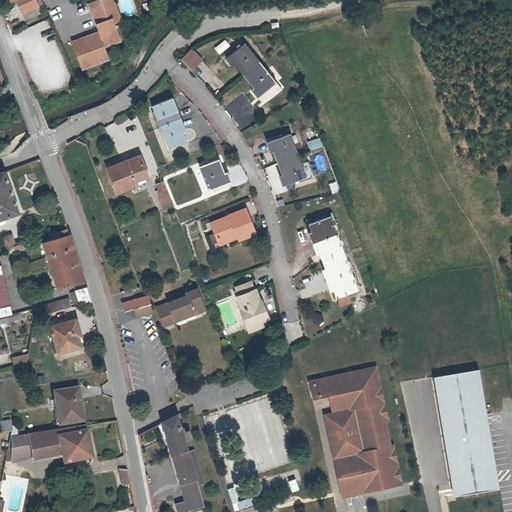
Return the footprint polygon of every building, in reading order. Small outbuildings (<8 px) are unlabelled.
[(5,0),(6,2),(11,0),(16,0),(22,13),(37,6),(34,0),(5,0)] [(94,10),(90,11),(97,31),(82,37),(83,40),(71,45),(80,68),(108,58),(104,46),(120,40),(113,22),(121,19),(114,0),(93,0),(91,1),(94,10)] [(83,40),(82,37),(70,41),(71,45),(83,40)] [(219,54),(230,46),(225,39),(214,48),(219,54)] [(233,64),(252,88),(250,89),(256,97),(275,82),(244,43),(225,58),(231,66),(233,64)] [(192,50),(183,59),(192,72),(203,62),(192,50)] [(184,130),(171,98),(151,106),(167,149),(186,141),(182,131),(184,130)] [(272,154),(281,177),(278,178),(282,188),(305,179),(289,136),(266,145),(269,154),(272,154)] [(310,151),(323,147),(320,137),(306,142),(310,151)] [(144,168),(139,156),(106,168),(112,184),(132,177),(130,174),(144,168)] [(222,172),(217,159),(197,166),(206,190),(228,181),(225,172),(222,172)] [(0,226),(11,223),(9,217),(19,213),(5,172),(0,173),(0,226)] [(161,210),(171,206),(168,198),(162,181),(155,184),(157,190),(154,191),(161,210)] [(223,219),(223,218),(208,224),(215,243),(234,235),(236,240),(253,233),(243,208),(226,215),(227,217),(223,219)] [(357,292),(329,217),(307,225),(335,300),(357,292)] [(71,235),(71,234),(69,229),(61,231),(62,237),(71,235)] [(45,242),(44,243),(59,288),(86,280),(82,268),(78,256),(75,247),(74,244),(71,234),(71,235),(62,237),(45,242)] [(16,248),(17,252),(25,249),(23,242),(16,244),(13,235),(3,239),(8,251),(16,248)] [(0,266),(0,318),(13,315),(1,266),(0,266)] [(244,328),(259,322),(265,319),(258,302),(256,303),(248,282),(233,288),(235,292),(232,293),(239,310),(237,311),(244,328)] [(71,293),(75,307),(92,302),(92,300),(92,298),(88,287),(76,290),(77,292),(71,293)] [(191,311),(192,313),(202,309),(194,289),(184,293),(185,295),(154,307),(162,325),(173,321),(172,319),(191,311)] [(153,313),(147,296),(121,304),(124,312),(133,310),(136,318),(153,313)] [(69,299),(36,308),(36,311),(38,318),(70,308),(72,308),(69,299)] [(172,319),(173,321),(192,313),(191,311),(172,319)] [(85,345),(78,319),(53,326),(60,352),(85,345)] [(259,322),(244,328),(245,332),(260,326),(259,322)] [(17,369),(28,366),(30,356),(30,354),(14,359),(17,369)] [(324,413),(342,496),(400,483),(392,445),(389,446),(384,420),(387,420),(375,365),(308,379),(312,396),(327,392),(331,412),(324,413)] [(479,367),(433,375),(452,489),(453,495),(499,488),(479,367)] [(52,401),(54,409),(59,408),(63,424),(87,419),(79,388),(56,392),(57,400),(52,401)] [(180,433),(175,415),(162,422),(171,454),(184,500),(175,504),(176,511),(187,511),(187,510),(202,506),(196,485),(194,480),(192,473),(186,452),(182,441),(189,439),(187,432),(180,433)] [(12,420),(2,421),(3,432),(14,430),(12,420)] [(63,429),(67,448),(70,461),(93,456),(87,425),(63,429)] [(63,429),(34,433),(38,455),(67,448),(63,429)] [(34,433),(14,436),(19,459),(38,455),(34,433)] [(192,473),(197,471),(191,451),(186,452),(192,473)] [(129,485),(132,484),(129,470),(119,470),(121,476),(123,486),(129,485)] [(298,489),(295,482),(288,484),(291,491),(298,489)] [(453,495),(452,489),(438,491),(441,511),(504,511),(499,488),(453,495)] [(251,505),(249,497),(235,502),(237,509),(251,505)]
